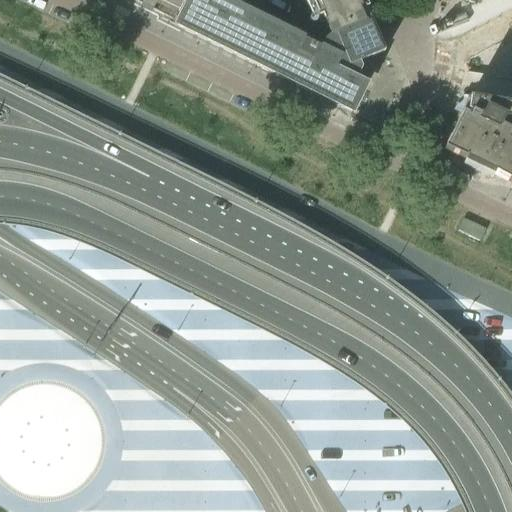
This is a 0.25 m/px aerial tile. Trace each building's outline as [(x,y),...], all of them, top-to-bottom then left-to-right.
[(261,69),(351,114),(364,86),(358,83),(332,71),(338,59),(318,49),(281,31),(217,0),(190,0),(177,28),(261,69)] [(309,0),(318,19),(322,18),(323,21),(330,37),(335,35),(370,21),(360,0),(309,0)] [(370,20),(370,21),(335,35),(349,68),(361,62),(385,52),(370,20)] [(511,107),(469,100),(467,114),(470,116),(469,118),(466,117),(462,115),(444,152),(511,185),(511,107)] [(457,232),(479,243),(486,230),(463,219),(457,232)]
